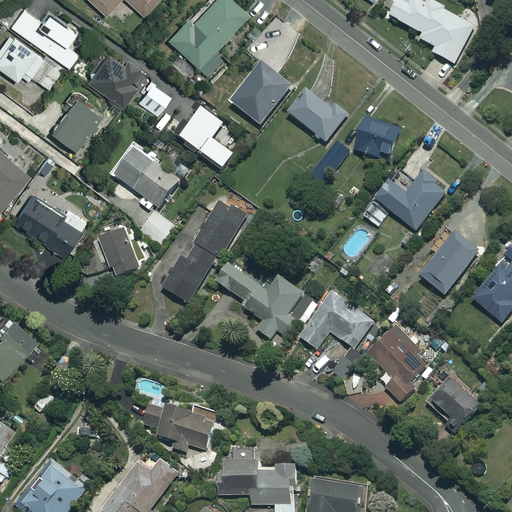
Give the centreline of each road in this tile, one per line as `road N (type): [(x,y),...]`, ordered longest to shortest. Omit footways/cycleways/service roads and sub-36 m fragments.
road 1 (residential): [(0,275),(101,331),(341,416),(438,493),(450,511)]
road 2 (residential): [(302,0),(511,165)]
